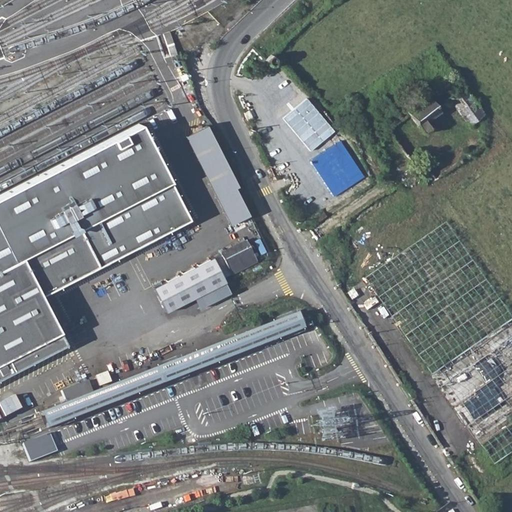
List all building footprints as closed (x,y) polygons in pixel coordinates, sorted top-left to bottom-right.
[(454,106),(468,126),(470,124),(482,117),(464,91),(447,104),(450,109),(454,106)] [(421,130),(430,126),(427,119),(440,113),(433,99),(411,110),(421,130)] [(360,124),(365,130),(370,125),(366,120),(360,124)] [(142,123),(0,196),(0,377),(65,344),(40,295),(191,220),(142,123)] [(208,124),(186,135),(230,225),(252,215),(208,124)] [(363,280),(495,465),(511,453),(511,318),(444,223),(363,280)] [(246,239),(220,253),(230,273),(256,260),(246,239)] [(165,312),(225,282),(212,257),(152,288),(165,312)] [(325,262),(328,269),(335,267),(332,259),(325,262)] [(296,313),(155,368),(158,376),(161,384),(302,329),(296,313)] [(64,364),(43,375),(52,394),(73,384),(64,364)] [(155,368),(40,412),(43,421),(46,429),(161,384),(158,376),(155,368)] [(100,386),(111,381),(108,371),(96,375),(100,386)] [(16,396),(0,403),(0,407),(5,418),(22,410),(16,396)] [(50,432),(23,443),(31,462),(57,451),(50,432)]
